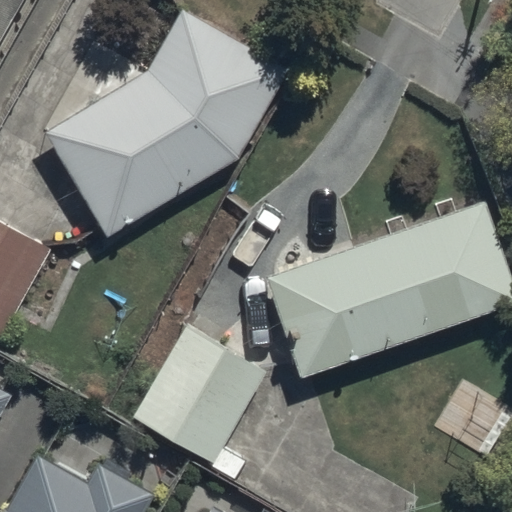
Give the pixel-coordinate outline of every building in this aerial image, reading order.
[(0,0),(0,36),(19,0),(0,0)] [(42,134),(101,237),(225,177),(284,71),(179,13),(145,75),(42,134)] [(263,274),(297,379),(511,306),(511,297),(479,201),(263,274)] [(0,336),(46,247),(0,223),(0,336)] [(196,331),(143,427),(209,463),(262,367),(196,331)] [(0,418),(10,402),(0,396),(0,418)] [(139,511),(148,497),(91,466),(96,456),(67,440),(53,465),(31,453),(0,509),(0,511),(139,511)]
